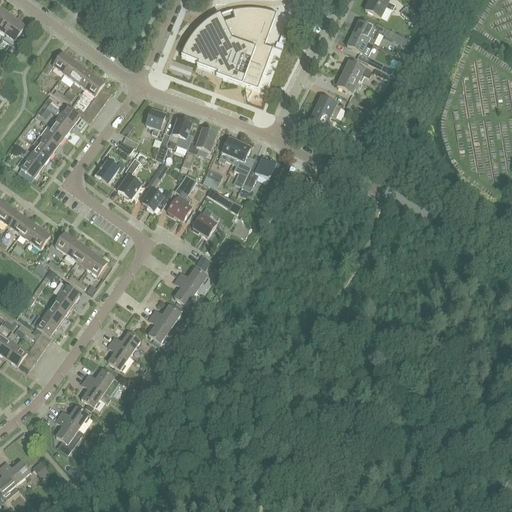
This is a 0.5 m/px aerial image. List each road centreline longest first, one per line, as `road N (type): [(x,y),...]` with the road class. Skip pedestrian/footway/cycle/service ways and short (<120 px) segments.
road 1 (residential): [(0,434),(49,388),(150,244),(66,186),(139,88)]
road 2 (residential): [(385,197),(458,0)]
road 3 (unclassified): [(269,143),(340,0)]
road 4 (unclassified): [(139,88),(11,0)]
road 5 (residential): [(269,143),(139,88)]
road 6 (residential): [(511,254),(385,197)]
road 7 (residential): [(385,197),(269,143)]
